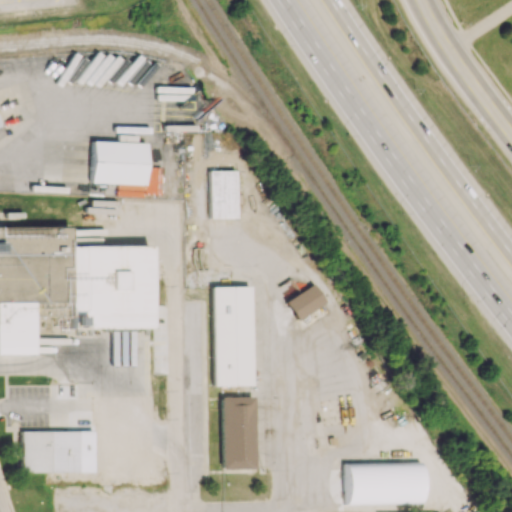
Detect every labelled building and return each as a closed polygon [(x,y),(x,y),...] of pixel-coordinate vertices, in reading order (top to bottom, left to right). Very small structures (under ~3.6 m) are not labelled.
[(207,170),(208,218),(235,218),(234,170),(207,170)] [(149,245),(67,246),(67,227),(0,227),(0,354),(30,354),(29,303),(67,302),(68,329),(149,328),(149,245)] [(283,302),(296,320),(323,302),(311,283),(283,302)] [(210,385),(249,384),(248,286),(209,287),(210,385)] [(252,468),(251,396),(218,397),(219,468),(252,468)] [(76,431),(18,431),(19,472),(77,472),(76,431)]
